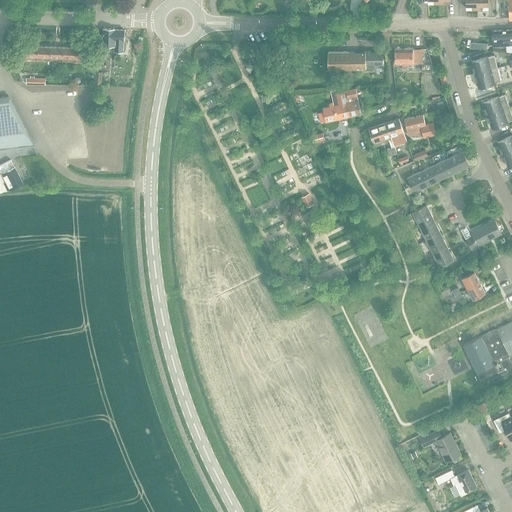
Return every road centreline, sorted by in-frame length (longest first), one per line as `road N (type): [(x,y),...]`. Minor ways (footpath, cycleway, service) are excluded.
road 1 (secondary): [(235,511),(173,362),(149,185)]
road 2 (residential): [(0,59),(43,146),(75,179),(149,185)]
road 3 (tertiary): [(387,26),(233,23)]
road 4 (residential): [(445,26),(492,169)]
road 5 (residential): [(344,129),(395,109),(387,26)]
road 6 (tertiary): [(132,20),(0,16)]
